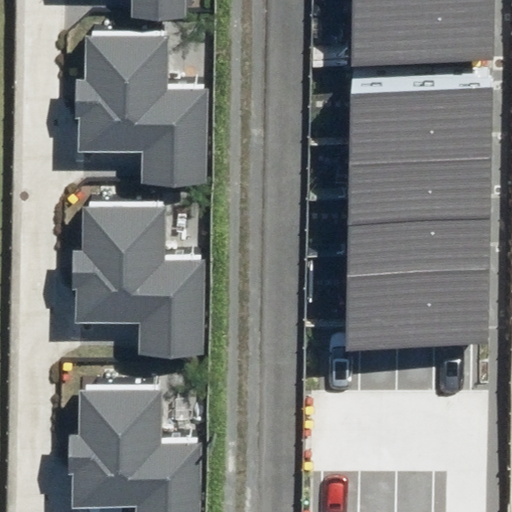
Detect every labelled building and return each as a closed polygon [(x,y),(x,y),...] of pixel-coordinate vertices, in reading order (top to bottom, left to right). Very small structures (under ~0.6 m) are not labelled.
[(126,0),(127,20),(192,20),(192,0),(126,0)] [(498,62),(498,0),(358,0),(358,61),(498,62)] [(70,82),(70,148),(135,149),(135,185),(202,185),(203,78),(170,78),(171,25),(85,24),(84,82),(70,82)] [(496,348),(497,77),(354,76),(353,347),(496,348)] [(70,261),(70,327),(135,327),(134,364),(202,364),(202,256),(170,256),(170,203),(84,203),(84,261),(70,261)] [(67,441),(67,507),(132,508),(131,511),(199,511),(199,437),(167,437),(167,384),(81,383),(81,441),(67,441)]
